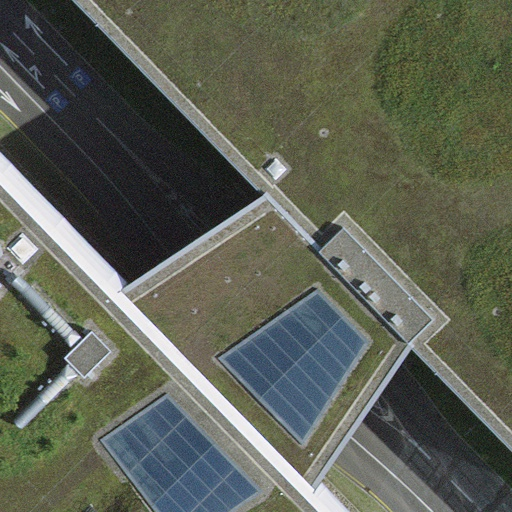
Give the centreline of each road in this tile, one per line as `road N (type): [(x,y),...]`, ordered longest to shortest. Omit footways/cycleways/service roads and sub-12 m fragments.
road 1 (unclassified): [(435,494),(389,385),(222,214),(117,165)]
road 2 (unclassified): [(435,494),(362,433),(117,165)]
road 3 (unclassified): [(117,165),(0,41)]
